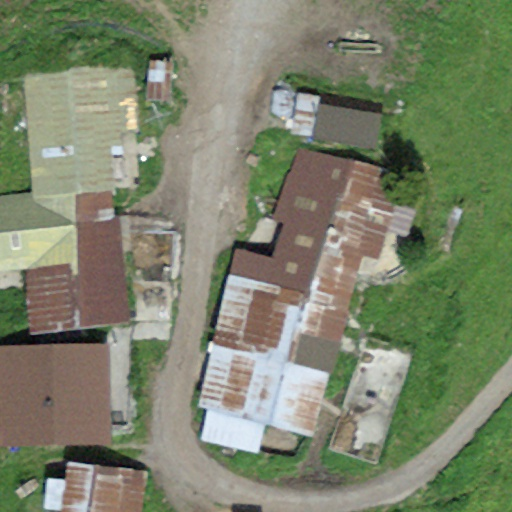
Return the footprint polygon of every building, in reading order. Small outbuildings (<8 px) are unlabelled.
[(0,273),(27,271),(127,263),(116,145),(137,143),(130,65),(26,74),(37,196),(0,199),(0,273)] [(217,321),(339,350),(385,174),(306,154),(279,265),(230,253),(217,321)] [(127,263),(27,271),(32,331),(132,323),(127,263)] [(317,440),(339,350),(217,321),(195,411),(317,440)] [(103,347),(0,350),(0,443),(106,440),(103,347)] [(137,511),(144,474),(75,463),(67,511),(137,511)]
